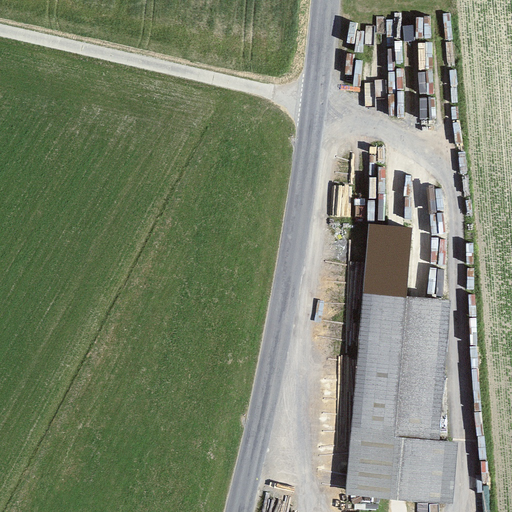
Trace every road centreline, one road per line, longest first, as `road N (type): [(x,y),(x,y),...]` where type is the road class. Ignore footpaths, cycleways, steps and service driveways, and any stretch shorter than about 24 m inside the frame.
road 1 (tertiary): [(325,0),(296,227),(237,511)]
road 2 (track): [(0,31),(315,102)]
